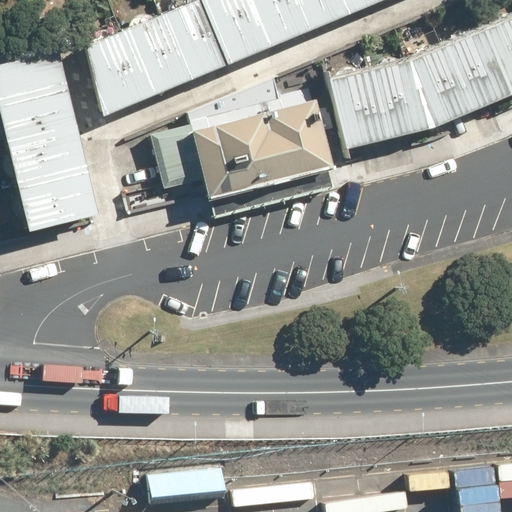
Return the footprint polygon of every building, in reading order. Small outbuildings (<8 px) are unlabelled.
[(386,0),(196,0),(78,49),(106,116),(386,0)] [(511,23),(419,63),(322,82),(343,150),(440,128),(511,96),(511,23)] [(0,66),(0,122),(29,233),(98,215),(55,52),(0,66)] [(276,80),(190,114),(195,131),(189,133),(206,201),(332,170),(311,91),(281,98),(276,80)] [(222,466),(143,472),(144,496),(224,490),(222,466)]
